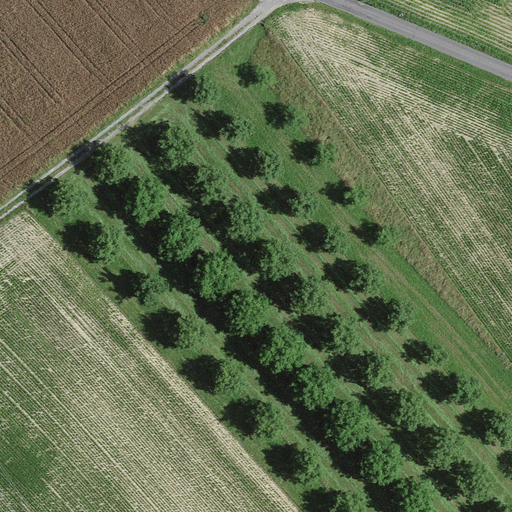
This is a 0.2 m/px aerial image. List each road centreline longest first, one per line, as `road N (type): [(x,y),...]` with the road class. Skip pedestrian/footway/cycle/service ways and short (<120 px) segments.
road 1 (track): [(274,0),(0,215)]
road 2 (unclassified): [(329,0),(511,75)]
